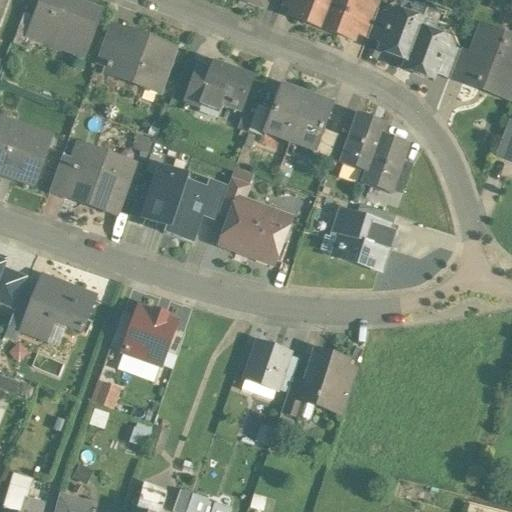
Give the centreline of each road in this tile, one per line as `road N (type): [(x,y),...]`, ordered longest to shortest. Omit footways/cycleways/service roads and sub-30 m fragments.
road 1 (residential): [(482,286),(331,313),(247,303),(130,273),(0,226)]
road 2 (residential): [(482,286),(472,195),(417,115),(132,0)]
